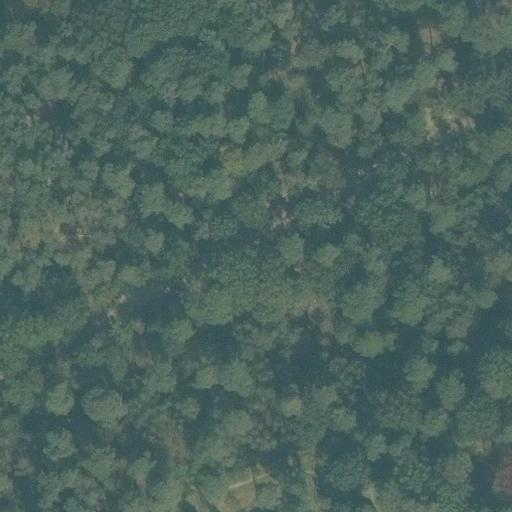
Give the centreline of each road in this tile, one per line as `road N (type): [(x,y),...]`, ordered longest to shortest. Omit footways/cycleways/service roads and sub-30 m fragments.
road 1 (track): [(511,97),(0,375)]
road 2 (track): [(202,0),(189,232),(203,280)]
